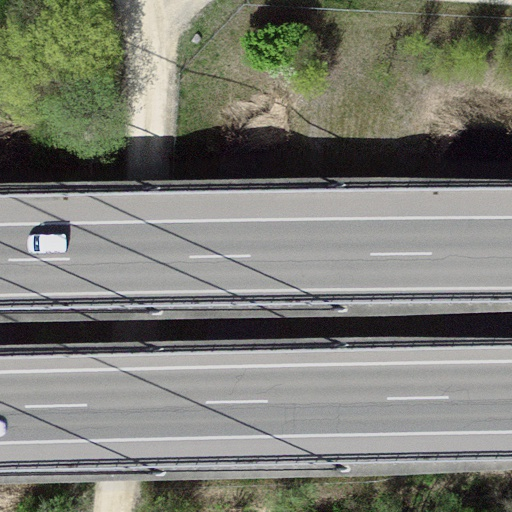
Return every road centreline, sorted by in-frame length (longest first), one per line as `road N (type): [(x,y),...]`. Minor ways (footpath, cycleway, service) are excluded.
road 1 (unclassified): [(139,0),(100,511)]
road 2 (motorway): [(0,411),(511,401)]
road 3 (motorway): [(511,257),(0,265)]
